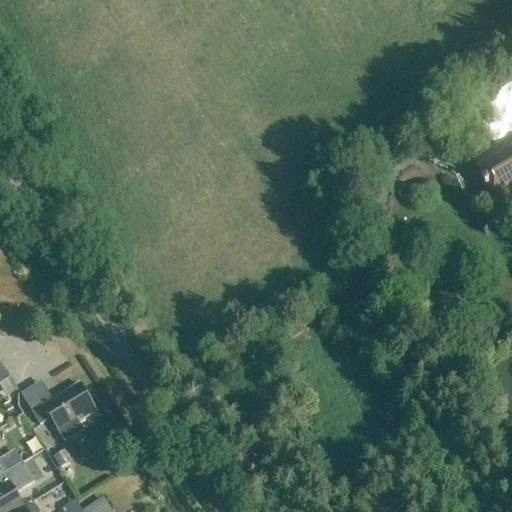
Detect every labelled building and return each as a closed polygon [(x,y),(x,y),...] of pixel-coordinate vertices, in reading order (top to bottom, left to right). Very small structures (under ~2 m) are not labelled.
[(511,142),(476,164),(500,205),(511,197),(511,142)] [(34,244),(28,259),(38,263),(44,248),(34,244)] [(119,281),(96,295),(151,386),(174,372),(119,281)] [(26,336),(49,341),(52,327),(29,322),(26,336)] [(0,364),(0,383),(9,378),(0,364)] [(76,424),(96,412),(79,385),(44,407),(40,401),(29,408),(40,427),(51,420),(58,432),(74,422),(76,424)] [(0,480),(5,488),(0,490),(0,511),(15,511),(23,508),(15,495),(25,489),(21,481),(29,476),(23,464),(0,477),(0,480)] [(139,511),(143,511),(162,503),(155,488),(133,499),(139,511)] [(108,511),(113,511),(129,505),(123,492),(104,501),(108,511)] [(80,511),(74,501),(63,508),(64,511),(80,511)]
